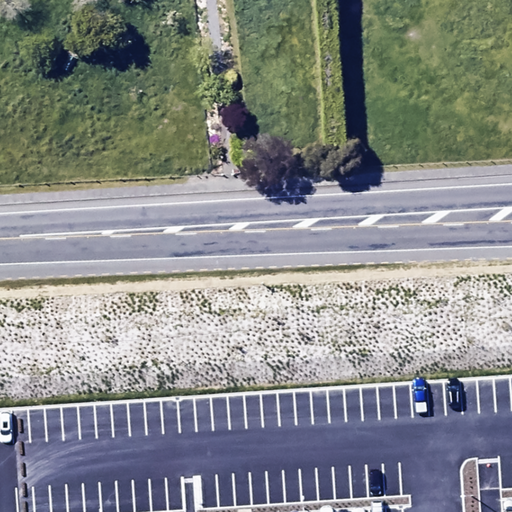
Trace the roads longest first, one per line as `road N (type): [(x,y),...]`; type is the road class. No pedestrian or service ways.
road 1 (trunk): [(0,236),(383,216)]
road 2 (trunk): [(383,216),(511,188)]
road 3 (trunk): [(511,225),(383,216)]
